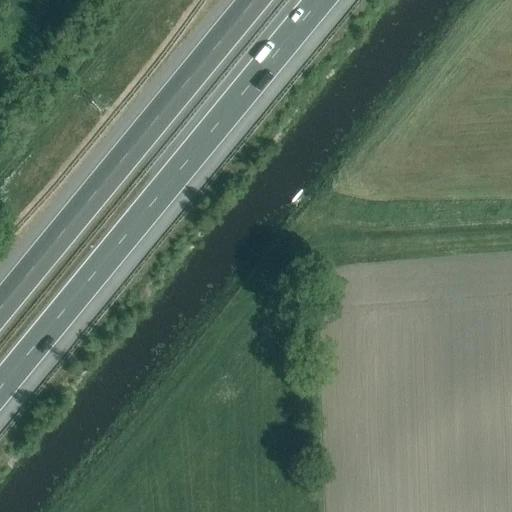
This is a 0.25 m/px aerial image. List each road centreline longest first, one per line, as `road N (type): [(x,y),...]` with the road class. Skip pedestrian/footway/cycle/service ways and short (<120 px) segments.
road 1 (motorway): [(0,388),(319,0)]
road 2 (motorway): [(253,0),(0,307)]
